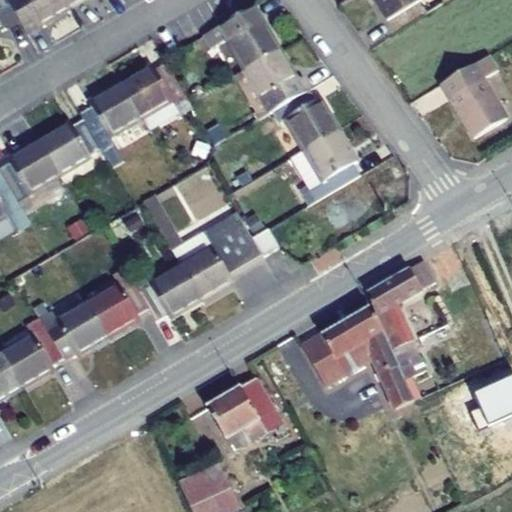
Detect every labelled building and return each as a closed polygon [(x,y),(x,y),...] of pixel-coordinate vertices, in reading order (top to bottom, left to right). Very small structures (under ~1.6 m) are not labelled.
[(0,0),(0,25),(18,16),(8,0),(0,0)] [(8,0),(18,16),(26,30),(69,5),(65,0),(8,0)] [(379,0),(393,24),(429,2),(428,0),(379,0)] [(429,2),(393,24),(396,28),(432,6),(429,2)] [(260,23),(252,9),(204,37),(213,52),(228,42),(246,73),(283,51),(265,20),(260,23)] [(303,83),(283,51),(246,73),(265,105),(270,103),(276,113),(304,96),(298,86),(303,83)] [(152,64),(121,83),(143,120),(173,103),(177,108),(189,100),(165,61),(154,67),(152,64)] [(495,66),(447,95),(481,150),(511,131),(511,128),(489,91),(504,83),(495,66)] [(143,120),(121,83),(89,101),(92,105),(81,111),(86,119),(99,142),(110,135),(112,139),(143,120)] [(287,124),(306,156),(343,133),(325,102),(321,104),(313,90),(304,96),(276,113),(283,127),(287,124)] [(99,142),(86,119),(75,125),(73,122),(39,142),(61,179),(96,159),(93,154),(103,148),(99,142)] [(312,192),(319,205),(363,178),(356,166),(361,164),(343,133),(306,156),(323,185),(312,192)] [(7,166),(0,170),(0,175),(15,200),(25,194),(27,199),(61,179),(39,142),(5,163),(7,166)] [(0,222),(9,217),(7,213),(18,206),(15,200),(0,175),(0,222)] [(183,266),(205,304),(235,285),(233,282),(266,262),(254,244),(238,216),(175,253),(183,266)] [(271,234),(254,244),(266,262),(282,252),(271,234)] [(151,311),(159,324),(170,318),(172,323),(205,304),(183,266),(150,285),(153,290),(142,296),(151,311)] [(415,301),(418,305),(430,297),(417,272),(404,279),(415,301)] [(404,279),(363,304),(382,345),(388,359),(409,347),(393,313),(415,301),(404,279)] [(88,302),(110,341),(142,322),(139,317),(151,311),(142,296),(134,281),(121,288),(119,285),(88,302)] [(51,313),(39,320),(65,363),(76,356),(78,360),(110,341),(88,302),(57,321),(51,313)] [(296,357),(317,396),(363,371),(390,420),(412,409),(388,359),(382,345),(365,319),(296,357)] [(32,335),(0,353),(0,354),(23,393),(55,374),(53,370),(65,363),(39,320),(28,327),(32,335)] [(0,406),(23,393),(0,354),(0,406)] [(249,391),(199,421),(216,450),(235,439),(240,447),(256,439),(260,445),(276,436),(249,391)] [(215,476),(175,494),(183,511),(231,511),(226,500),(215,476)]
